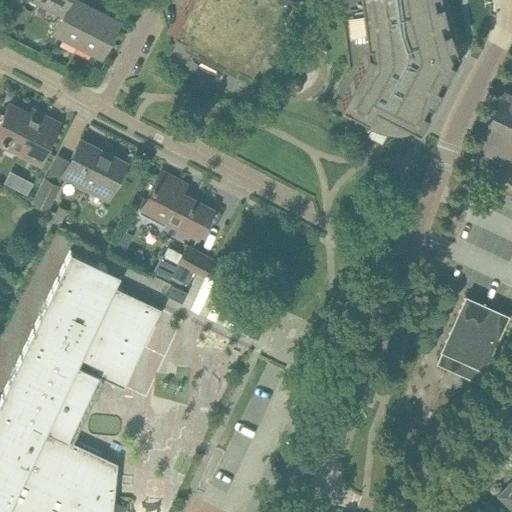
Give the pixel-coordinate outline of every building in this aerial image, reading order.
[(49,9),(61,15),(68,0),(39,0),(51,6),(49,9)] [(66,36),(78,42),(95,10),(90,8),(91,6),(78,0),(68,0),(61,15),(52,33),(64,39),(66,36)] [(189,0),(172,33),(180,37),(182,44),(235,72),(239,67),(251,74),(286,0),(361,0),(367,44),(371,43),(372,53),(368,51),(340,105),(348,109),(349,108),(369,119),(371,115),(391,126),(396,117),(419,130),(458,54),(455,45),(455,42),(449,27),(442,0),(189,0)] [(95,10),(78,42),(91,49),(89,52),(102,59),(121,22),(101,12),(101,13),(95,10)] [(511,163),(511,92),(506,90),(489,127),(491,128),(481,148),(511,163)] [(8,103),(0,120),(0,137),(20,147),(18,152),(39,162),(59,123),(42,115),(38,119),(31,115),(31,114),(8,103)] [(373,125),(367,136),(381,144),(384,138),(387,132),(373,125)] [(61,175),(75,182),(107,198),(126,162),(109,154),(108,156),(80,141),(81,139),(80,139),(61,175)] [(160,171),(139,211),(197,240),(213,209),(181,193),(186,184),(160,171)] [(45,178),(33,201),(48,209),(60,185),(45,178)] [(186,244),(176,265),(171,274),(171,275),(186,283),(195,267),(203,272),(211,257),(186,244)] [(0,511),(112,511),(117,462),(68,439),(87,398),(93,401),(97,393),(91,390),(98,375),(124,387),(161,308),(113,285),(100,279),(106,266),(70,249),(0,397),(0,511)] [(120,272),(106,266),(100,279),(113,285),(120,272)] [(167,296),(182,303),(187,292),(172,285),(167,296)] [(436,362),(477,381),(508,314),(465,295),(440,349),(442,350),(437,360),(436,362)] [(248,334),(258,339),(271,309),(261,305),(248,334)] [(511,481),(498,495),(511,508),(511,481)] [(450,507),(444,511),(480,511),(477,508),(476,509),(465,498),(454,510),(450,507)]
